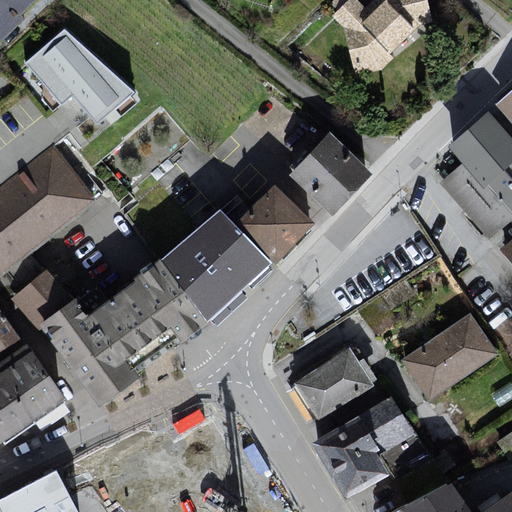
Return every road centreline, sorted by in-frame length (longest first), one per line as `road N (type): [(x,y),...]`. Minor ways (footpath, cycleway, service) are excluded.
road 1 (residential): [(240,368),(267,313),(511,56)]
road 2 (residential): [(189,387),(0,475)]
road 3 (residential): [(330,511),(240,368)]
